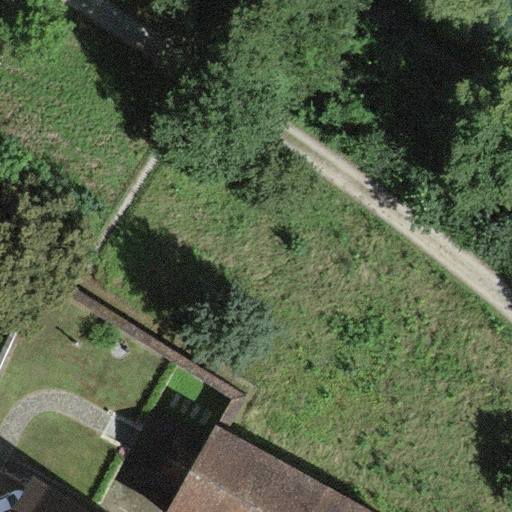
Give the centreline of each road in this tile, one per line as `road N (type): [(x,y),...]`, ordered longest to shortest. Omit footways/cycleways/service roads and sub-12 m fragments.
road 1 (track): [(511,310),(197,81)]
road 2 (track): [(197,81),(74,0)]
